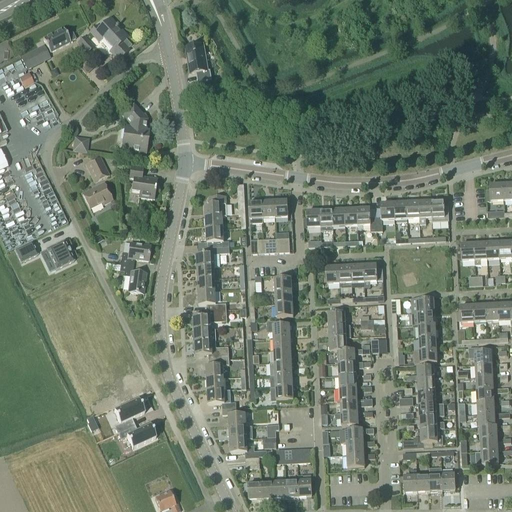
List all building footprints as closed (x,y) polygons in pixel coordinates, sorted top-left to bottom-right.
[(97,28),(90,34),(98,42),(101,39),(113,51),(111,53),(118,61),(128,52),(121,44),(127,39),(110,21),(99,31),(97,28)] [(43,41),(50,54),(70,44),(70,43),(75,40),(72,34),(67,37),(63,30),(43,41)] [(86,54),(93,48),(84,39),(78,45),(86,54)] [(204,56),(203,46),(186,49),(190,76),(196,75),(197,84),(211,82),(210,72),(207,73),(206,63),(206,62),(205,57),(204,56)] [(50,59),(44,47),(21,59),(27,71),(50,59)] [(124,129),(121,152),(145,155),(147,142),(144,142),(145,132),(143,131),(144,124),(146,122),(133,107),(121,117),(130,127),(130,130),(124,129)] [(75,139),(73,154),(87,156),(89,141),(75,139)] [(0,171),(12,166),(3,148),(0,149),(0,171)] [(94,184),(109,177),(100,160),(86,167),(94,184)] [(154,202),(157,182),(141,180),(143,170),(130,168),(128,181),(133,181),(131,193),(139,194),(138,200),(154,202)] [(102,207),(112,202),(104,185),(82,196),(90,211),(102,205),(102,207)] [(511,185),(502,186),(503,203),(511,202),(511,185)] [(503,203),(502,186),(490,186),(490,192),(486,192),(486,203),(503,203)] [(205,220),(222,219),(226,219),(225,199),(208,199),(209,207),(204,207),(205,220)] [(435,203),(431,203),(431,220),(431,224),(448,223),(448,208),(444,208),(443,203),(443,200),(435,201),(435,203)] [(254,204),(248,205),(249,221),(250,226),(262,225),(262,220),(261,204),(261,202),(254,202),(254,204)] [(286,202),(274,203),(274,211),(274,220),(287,219),(286,202)] [(274,203),(261,204),(262,220),(274,220),(274,211),(274,203)] [(431,203),(418,204),(419,221),(419,226),(419,227),(425,226),(425,220),(431,220),(431,203)] [(406,204),(393,205),(394,222),(407,221),(406,204)] [(418,204),(406,204),(407,221),(419,221),(418,204)] [(381,219),(376,219),(376,234),(382,233),(381,222),(394,222),(393,205),(381,205),(381,219)] [(324,212),(319,212),(319,223),(320,229),(320,233),(332,233),(332,229),(333,228),(332,212),(331,212),(331,209),(324,210),(324,212)] [(369,210),(356,211),(357,227),(370,227),(370,234),(376,234),(376,219),(369,220),(369,210)] [(344,211),(332,212),(333,228),(345,228),(345,227),(344,211)] [(356,211),(344,211),(345,227),(345,228),(357,227),(356,211)] [(319,212),(306,213),(307,230),(320,229),(319,223),(319,212)] [(206,233),(223,231),(222,219),(205,220),(206,233)] [(223,231),(206,233),(206,245),(207,245),(208,252),(229,251),(228,244),(223,244),(223,231)] [(276,255),(275,241),(268,242),(269,255),(276,255)] [(275,241),(276,255),(284,255),(283,241),(275,241)] [(486,245),(487,262),(499,261),(498,244),(498,243),(497,242),(491,243),(490,244),(490,245),(486,245)] [(498,244),(499,261),(511,260),(511,244),(510,244),(510,243),(509,242),(503,242),(503,243),(503,244),(498,244)] [(31,243),(14,251),(20,265),(38,257),(31,243)] [(64,243),(46,251),(56,272),(74,263),(70,255),(71,254),(69,250),(68,251),(64,243)] [(120,267),(133,268),(134,261),(147,263),(150,248),(130,245),(128,255),(122,254),(120,267)] [(473,246),(474,262),(474,268),(480,267),(480,262),(487,262),(486,245),(473,246)] [(474,262),(473,246),(461,246),(462,263),(474,262)] [(196,270),(213,269),(213,257),(229,256),(229,251),(208,252),(208,257),(196,257),(196,270)] [(133,268),(120,267),(119,273),(123,274),(123,278),(129,279),(127,294),(143,296),(146,276),(132,274),(133,268)] [(362,268),(363,284),(364,288),(369,288),(369,283),(383,283),(382,270),(376,271),(376,267),(362,268)] [(351,289),(351,284),(350,268),(338,269),(339,285),(339,289),(351,289)] [(351,284),(363,284),(362,268),(350,268),(351,284)] [(213,269),(196,270),(197,283),(214,282),(213,269)] [(339,285),(338,269),(325,270),(326,286),(339,285)] [(275,294),(291,293),(290,280),(274,281),(275,294)] [(198,295),(215,294),(214,282),(197,283),(198,295)] [(275,306),(291,305),(291,293),(275,294),(275,306)] [(215,294),(198,295),(198,308),(206,307),(206,313),(226,312),(226,306),(215,307),(215,294)] [(412,315),(434,314),(434,302),(417,302),(417,300),(411,301),(412,315)] [(291,305),(275,306),(276,319),(292,318),(291,305)] [(485,307),(485,323),(498,323),(497,306),(485,307)] [(497,306),(498,323),(510,322),(510,306),(497,306)] [(473,324),(472,307),(460,308),(461,324),(473,324)] [(472,307),(473,324),(485,323),(485,307),(472,307)] [(226,312),(206,313),(207,319),(193,319),(194,332),(211,331),(210,325),(227,324),(226,312)] [(434,314),(412,315),(412,328),(418,328),(418,327),(435,327),(434,314)] [(344,315),(327,315),(328,329),(345,328),(344,315)] [(91,322),(73,330),(76,336),(79,335),(84,347),(109,336),(103,323),(94,327),(91,322)] [(273,340),(289,340),(289,327),(279,327),(279,323),(266,324),(266,335),(273,334),(273,340)] [(419,340),(436,339),(435,327),(418,327),(418,328),(419,340)] [(345,328),(328,329),(329,341),(346,340),(345,328)] [(194,333),(191,333),(192,341),(194,340),(194,345),(211,344),(216,344),(215,331),(211,331),(194,332),(194,333)] [(109,336),(84,347),(90,359),(86,361),(89,367),(107,359),(104,354),(114,349),(109,336)] [(436,339),(419,340),(419,352),(436,352),(436,339)] [(274,353),(290,352),(289,340),(273,340),(274,353)] [(346,340),(329,341),(329,354),(337,354),(337,353),(346,353),(346,352),(346,340)] [(372,356),(376,356),(379,356),(378,342),(371,342),(372,356)] [(194,345),(191,345),(191,352),(195,352),(195,358),(208,357),(208,363),(228,362),(228,349),(212,350),(211,344),(194,345)] [(475,367),(492,366),(491,349),(468,350),(469,360),(475,360),(475,367)] [(274,365),(291,365),(290,352),(274,353),(274,365)] [(346,353),(337,353),(337,354),(338,366),(355,365),(358,365),(358,357),(362,357),(362,352),(354,352),(346,352),(346,353)] [(436,352),(419,352),(413,353),(414,366),(437,364),(436,352)] [(228,362),(208,363),(208,368),(206,368),(206,381),(223,381),(222,368),(229,367),(228,362)] [(270,378),(275,378),(291,377),(291,365),(274,365),(269,366),(270,378)] [(355,365),(338,366),(339,378),(356,377),(359,377),(358,370),(362,370),(362,365),(358,365),(355,365)] [(492,366),(475,367),(476,380),(492,379),(492,366)] [(417,383),(434,382),(433,368),(417,369),(417,383)] [(291,377),(275,378),(275,390),(292,389),(291,377)] [(356,377),(339,378),(339,391),(356,390),(356,377)] [(476,392),(493,391),(492,379),(476,380),(476,392)] [(223,381),(206,381),(207,394),(224,393),(223,381)] [(434,382),(417,383),(418,395),(435,394),(434,382)] [(275,390),(270,390),(271,403),(276,403),(293,402),(292,389),(275,390)] [(356,390),(339,391),(340,403),(357,402),(356,390)] [(493,391),(476,392),(477,405),(494,403),(493,391)] [(224,393),(207,394),(208,406),(221,406),(221,411),(235,410),(235,405),(224,405),(224,393)] [(419,407),(435,406),(435,394),(418,395),(419,407)] [(357,402),(340,403),(341,415),(358,415),(357,407),(360,407),(360,409),(372,408),(372,406),(372,402),(364,402),(357,402)] [(139,403),(114,414),(120,426),(115,429),(118,436),(134,428),(131,422),(145,416),(139,403)] [(494,403),(477,405),(477,417),(494,416),(494,403)] [(419,419),(436,418),(435,406),(419,407),(419,419)] [(229,430),(245,429),(244,416),(236,416),(235,410),(221,411),(222,417),(228,417),(229,430)] [(358,415),(341,415),(341,428),(358,428),(358,427),(358,415)] [(494,416),(477,417),(478,430),(479,430),(479,429),(495,429),(495,428),(494,416)] [(436,418),(419,419),(420,432),(437,431),(444,431),(443,425),(436,425),(436,418)] [(134,428),(118,436),(121,442),(127,440),(132,451),(156,440),(150,428),(137,434),(134,428)] [(479,429),(479,430),(480,442),(497,441),(497,428),(495,428),(495,429),(479,429)] [(233,430),(229,430),(229,442),(246,441),(252,441),(251,429),(245,429),(233,430)] [(346,432),(340,433),(341,445),(346,445),(363,444),(362,436),(374,436),(373,431),(362,432),(346,432)] [(437,431),(420,432),(420,438),(413,439),(413,442),(401,443),(402,451),(423,450),(423,445),(436,444),(436,446),(442,446),(441,437),(437,437),(437,431)] [(264,451),(276,450),(275,440),(263,441),(264,451)] [(271,452),(258,453),(254,453),(254,448),(246,449),(246,441),(229,442),(230,455),(244,454),(245,460),(259,460),(271,459),(271,452)] [(497,441),(480,442),(481,454),(498,453),(497,441)] [(363,444),(346,445),(347,457),(363,457),(363,449),(374,449),(374,444),(363,444)] [(284,466),(283,452),(276,453),(277,467),(284,466)] [(283,452),(284,466),(292,466),(291,452),(283,452)] [(498,453),(481,454),(481,467),(498,466),(498,453)] [(363,457),(347,457),(347,470),(364,470),(363,457)] [(417,494),(416,478),(416,472),(411,473),(411,478),(404,478),(404,495),(417,494)] [(441,477),(442,493),(455,493),(454,476),(441,477)] [(297,483),(298,499),(311,499),(310,477),(297,478),(298,483),(297,483)] [(430,494),(429,477),(416,478),(417,494),(430,494)] [(429,477),(430,494),(442,493),(441,477),(429,477)] [(286,500),(285,484),(285,480),(272,481),(272,484),(273,491),(273,500),(286,500)] [(285,484),(286,500),(298,499),(297,483),(285,484)] [(260,485),(261,501),(273,500),(273,491),(272,484),(260,485)] [(261,501),(260,485),(244,486),(244,493),(248,493),(249,502),(261,501)] [(172,511),(179,511),(176,504),(174,505),(170,494),(154,500),(159,511),(163,511),(171,509),(172,511)]
